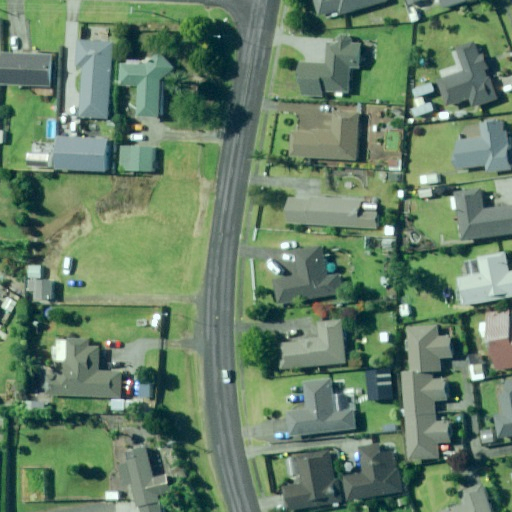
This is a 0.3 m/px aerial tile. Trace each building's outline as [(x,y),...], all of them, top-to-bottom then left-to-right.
[(318,0),(323,15),(342,10),(343,14),(366,7),(369,6),(390,0),(318,0)] [(420,13),(419,11),(418,9),(411,11),(414,19),(421,17),(420,13)] [(409,11),(399,12),(399,21),(409,20),(409,11)] [(364,42),(358,42),(354,42),(355,38),(351,34),(344,33),(339,38),(339,41),(329,41),(329,52),(329,62),(306,61),(303,61),(302,84),(306,84),(306,86),(306,89),(306,91),(306,95),(326,95),(326,91),(352,92),(352,67),(363,67),(364,42)] [(109,40),(93,39),(81,38),(80,66),(86,66),(84,95),(83,116),(113,118),(113,116),(114,110),(114,107),(114,103),(115,94),(118,40),(109,40)] [(491,64),(488,56),(486,53),(483,54),(477,39),(458,46),(459,49),(466,70),(444,78),(440,79),(450,106),(473,98),(476,106),(476,107),(478,106),(500,98),(501,98),(500,95),(494,79),(492,76),(491,76),(488,69),(492,68),(491,64)] [(28,52),(10,52),(5,51),(3,84),(55,86),(56,53),(54,53),(32,53),(28,52)] [(163,117),(164,103),(165,79),(178,67),(164,51),(159,56),(155,60),(151,60),(147,59),(143,59),(135,58),(134,64),(133,64),(131,63),(125,63),(124,84),(126,84),(128,84),(143,85),(142,116),(163,117)] [(439,92),(436,82),(417,88),(420,97),(439,92)] [(312,157),(359,160),(362,111),(336,110),(335,130),(316,129),(316,132),(299,131),(295,130),(293,156),(312,157)] [(511,146),(510,136),(510,132),(510,130),(507,130),(505,120),(500,120),(499,118),(488,119),(488,122),(483,123),(485,136),(463,139),(460,140),(461,150),(456,151),(459,169),(489,165),(489,169),(490,172),(511,169),(511,146)] [(111,138),(101,137),(83,136),(61,136),(60,168),(110,171),(111,138)] [(154,146),(122,145),(122,170),(153,171),(154,146)] [(391,162),(391,165),(391,169),(403,170),(403,158),(391,158),(391,162)] [(399,172),(391,171),(390,179),(399,179),(399,172)] [(440,181),(439,178),(439,173),(428,174),(429,183),(440,181)] [(340,180),(341,186),(346,189),(351,186),(351,179),(346,177),(340,180)] [(487,208),(486,205),(484,187),(457,191),(458,193),(458,196),(455,197),(453,197),(455,209),(457,208),(459,208),(460,212),(461,223),(464,240),(511,233),(511,204),(508,206),(491,208),(487,208)] [(441,189),(429,190),(430,197),(442,196),(441,189)] [(362,227),(362,225),(363,199),(319,196),(313,196),(312,198),(294,197),(291,197),(290,223),(362,227)] [(330,275),(326,257),(324,244),(295,250),(295,251),(299,274),(283,277),(275,279),(280,305),(344,292),(340,273),(339,273),(330,275)] [(511,271),(510,266),(507,251),(479,256),(480,258),(483,273),(470,276),(459,278),(464,304),(464,305),(511,296),(511,271)] [(165,278),(157,276),(155,284),(163,285),(165,278)] [(55,283),(41,281),(39,297),(53,299),(55,283)] [(401,305),(402,315),(409,314),(408,304),(401,305)] [(511,311),(511,310),(511,308),(488,312),(490,321),(493,336),(498,365),(498,369),(498,370),(511,367),(511,311)] [(346,348),(345,336),(344,328),(348,329),(351,327),(350,323),(347,322),(343,324),(343,319),(324,321),(319,322),(319,323),(320,336),(317,337),(313,337),(300,339),(300,341),(285,342),(280,343),(283,369),(347,363),(346,348)] [(440,336),(439,327),(439,325),(409,327),(410,339),(411,349),(411,355),(411,357),(411,358),(412,362),(412,371),(412,373),(434,371),(443,370),(443,367),(442,358),(455,357),(455,356),(453,335),(444,335),(440,336)] [(103,351),(104,346),(93,346),(93,339),(71,338),(71,340),(61,339),(61,355),(61,360),(59,360),(58,375),(54,374),(50,374),(50,385),(49,388),(49,394),(103,396),(125,398),(126,371),(103,370),(103,355),(103,351)] [(485,369),(483,361),(482,353),(469,355),(473,380),(486,377),(485,369)] [(434,371),(412,373),(412,371),(404,372),(404,374),(407,415),(437,413),(437,410),(436,400),(449,399),(447,378),(441,379),(435,379),(435,376),(434,371)] [(140,378),(131,377),(130,397),(139,397),(140,378)] [(335,393),(334,388),(333,378),(305,381),(308,400),(308,404),(309,408),(304,409),(300,410),(295,410),(289,411),(290,416),(292,431),(292,436),(358,428),(356,409),(353,410),(337,411),(336,403),(335,393)] [(511,378),(506,380),(509,393),(502,394),(501,394),(505,413),(501,414),(495,415),(496,419),(499,438),(511,435),(511,378)] [(25,410),(35,410),(35,401),(25,401),(25,410)] [(438,421),(437,418),(437,413),(407,415),(409,445),(410,460),(440,458),(440,452),(439,443),(452,442),(450,420),(446,420),(438,421)] [(493,426),(492,420),(491,417),(482,419),(483,429),(493,428),(493,426)] [(383,453),(382,444),(382,442),(369,445),(360,446),(362,459),(363,463),(364,473),(348,476),(345,476),(349,500),(352,500),(390,493),(399,492),(403,491),(400,475),(399,468),(397,469),(394,451),(391,451),(383,453)] [(152,457),(150,451),(149,447),(128,452),(130,462),(120,464),(126,487),(135,484),(139,502),(141,507),(142,507),(143,511),(164,511),(161,495),(174,492),(170,473),(168,474),(163,475),(157,477),(152,457)] [(334,503),(344,501),(339,478),(336,479),(331,449),(315,452),(298,455),(302,474),(302,477),(303,481),(303,483),(284,487),(287,506),(288,511),(295,510),(334,503)] [(493,511),(484,483),(479,485),(467,489),(460,491),(464,504),(439,511),(438,511),(493,511)] [(114,491),(109,492),(109,499),(121,499),(121,491),(118,491),(114,491)]
